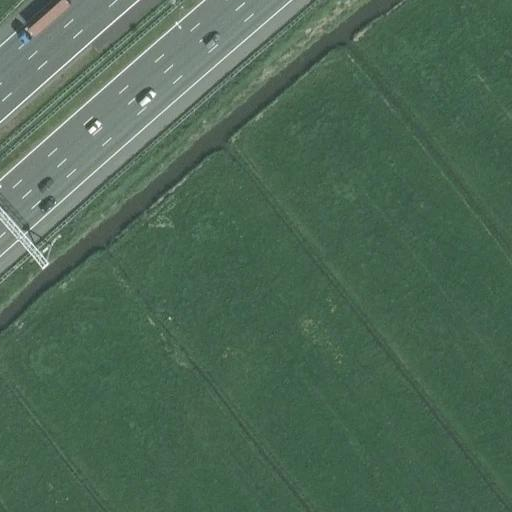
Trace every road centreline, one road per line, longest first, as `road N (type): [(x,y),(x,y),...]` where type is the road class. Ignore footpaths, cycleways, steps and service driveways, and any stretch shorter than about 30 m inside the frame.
road 1 (motorway): [(0,218),(252,0)]
road 2 (motorway): [(98,0),(0,84)]
